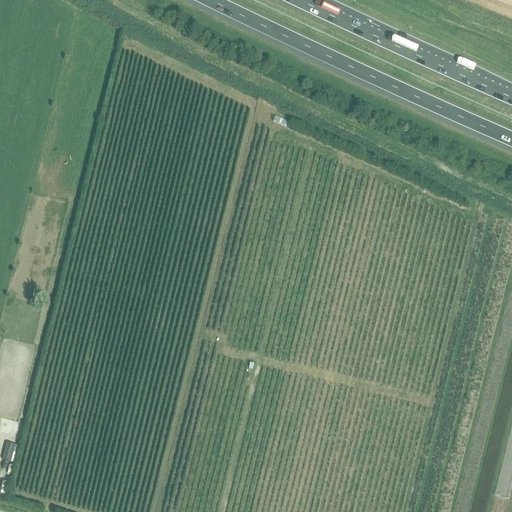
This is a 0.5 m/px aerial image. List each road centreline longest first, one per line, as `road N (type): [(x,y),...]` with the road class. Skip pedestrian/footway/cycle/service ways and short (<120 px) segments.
road 1 (motorway): [(211,0),(511,137)]
road 2 (motorway): [(511,97),(299,0)]
